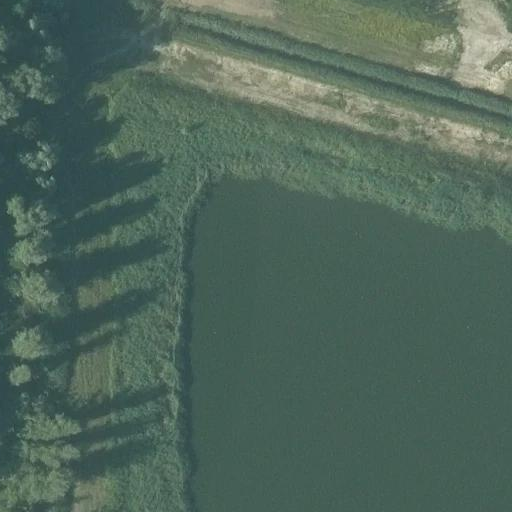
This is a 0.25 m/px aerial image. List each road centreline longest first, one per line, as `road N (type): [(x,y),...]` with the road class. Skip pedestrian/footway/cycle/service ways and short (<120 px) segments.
road 1 (track): [(83,511),(82,113),(98,65),(130,47),(151,46),(511,149)]
road 2 (track): [(129,511),(131,188),(153,140),(226,67)]
